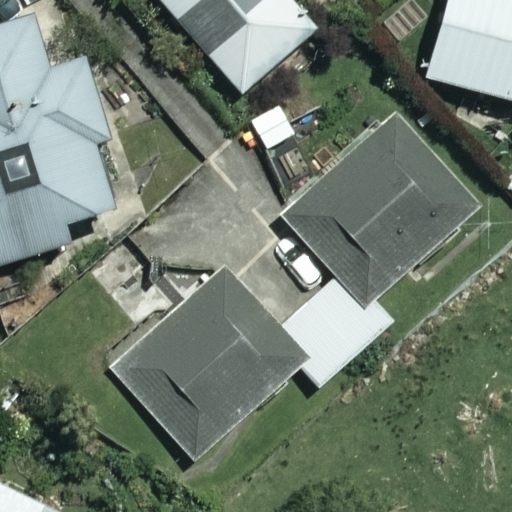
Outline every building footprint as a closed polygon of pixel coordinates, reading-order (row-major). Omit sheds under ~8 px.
[(157,0),(240,95),(312,33),(283,0),(157,0)] [(511,0),(445,0),(422,78),(511,105),(511,0)] [(41,75),(25,26),(0,33),(0,265),(63,246),(57,227),(108,212),(85,140),(102,134),(80,63),(41,75)] [(469,204),(392,122),(282,225),(334,279),(279,331),(327,382),(389,323),(367,300),(469,204)] [(300,362),(223,275),(112,374),(189,460),(300,362)] [(0,511),(46,511),(0,489),(0,511)]
